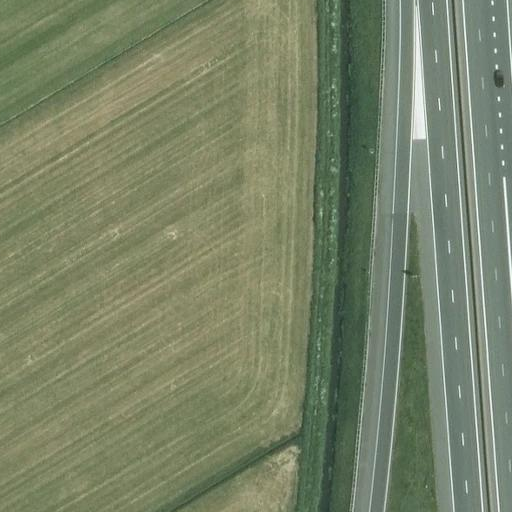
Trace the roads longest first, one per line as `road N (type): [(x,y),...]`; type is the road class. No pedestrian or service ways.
road 1 (trunk): [(417,0),(378,511)]
road 2 (motorway): [(432,0),(467,511)]
road 3 (motorway): [(511,490),(476,0)]
